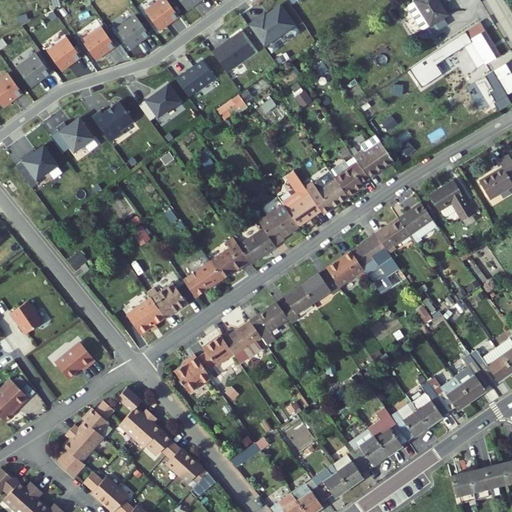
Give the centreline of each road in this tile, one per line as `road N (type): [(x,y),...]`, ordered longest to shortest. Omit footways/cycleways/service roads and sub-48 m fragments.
road 1 (residential): [(511,116),(408,177),(135,364)]
road 2 (residential): [(0,135),(64,90),(152,60),(237,0)]
road 3 (residential): [(135,364),(0,197)]
road 4 (residential): [(511,401),(353,511)]
road 5 (residential): [(257,511),(135,364)]
road 6 (residential): [(21,439),(135,364)]
